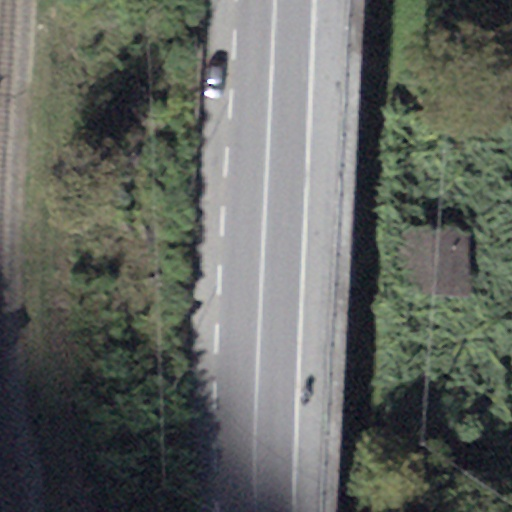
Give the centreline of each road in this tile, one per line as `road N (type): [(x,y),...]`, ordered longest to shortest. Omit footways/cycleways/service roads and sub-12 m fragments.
road 1 (primary): [(257,511),(277,0)]
road 2 (track): [(414,511),(371,349),(370,167),(383,35)]
